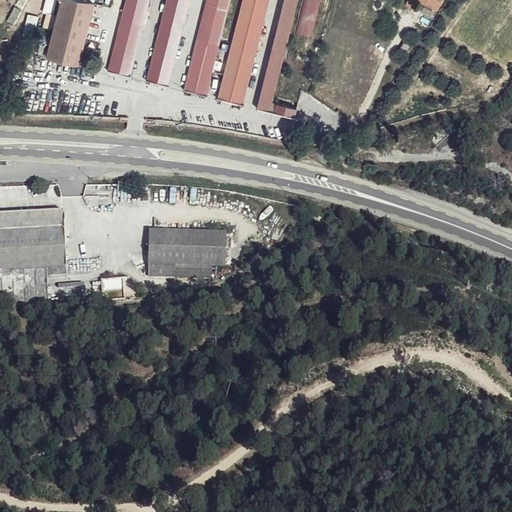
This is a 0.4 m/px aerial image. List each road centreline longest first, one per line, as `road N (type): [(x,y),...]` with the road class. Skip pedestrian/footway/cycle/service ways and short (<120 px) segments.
road 1 (track): [(511,406),(461,363),(427,354),(380,360),(296,412),(239,469),(148,507),(74,509),(0,492)]
road 2 (primary): [(398,205),(307,172),(214,152),(0,134)]
road 3 (primary): [(0,151),(184,166),(398,205)]
road 4 (unknown): [(511,173),(473,152),(446,151),(364,160),(329,180)]
road 5 (primary): [(511,250),(398,205)]
